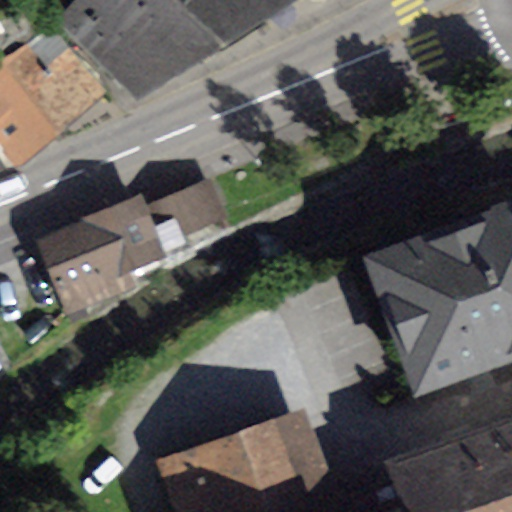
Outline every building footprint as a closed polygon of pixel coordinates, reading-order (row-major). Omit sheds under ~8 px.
[(312,0),(83,0),(57,30),(144,107),(237,58),(314,1),(312,0)] [(113,102),(64,42),(44,59),(30,41),(1,64),(0,62),(0,143),(24,174),(113,102)] [(0,178),(24,174),(0,143),(0,178)] [(212,182),(151,210),(173,258),(193,249),(189,241),(231,222),(212,182)] [(151,210),(145,197),(40,245),(74,318),(137,289),(174,259),(173,258),(151,210)] [(424,376),(511,344),(511,215),(382,262),(424,376)] [(171,472),(185,511),(417,511),(402,470),(361,485),(347,500),(351,511),(321,511),(291,428),(171,472)] [(511,511),(511,428),(401,469),(402,470),(417,511),(511,511)]
